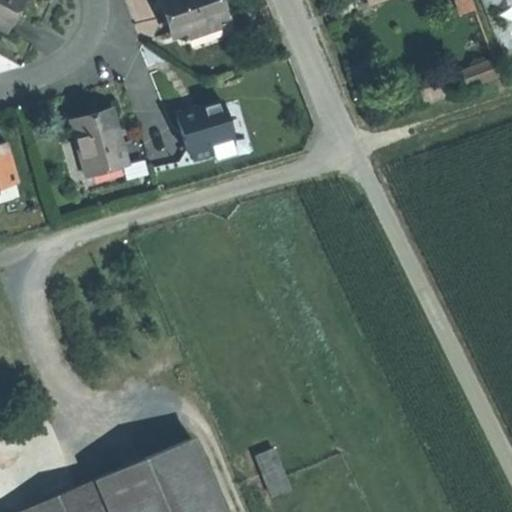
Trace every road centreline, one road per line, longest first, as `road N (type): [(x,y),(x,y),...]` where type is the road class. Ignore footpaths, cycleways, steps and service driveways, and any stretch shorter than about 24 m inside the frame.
road 1 (track): [(0,252),(349,148)]
road 2 (track): [(511,474),(349,148)]
road 3 (track): [(511,96),(349,148)]
road 4 (residential): [(290,0),(349,148)]
road 5 (residential): [(97,0),(100,41),(57,71),(0,88)]
